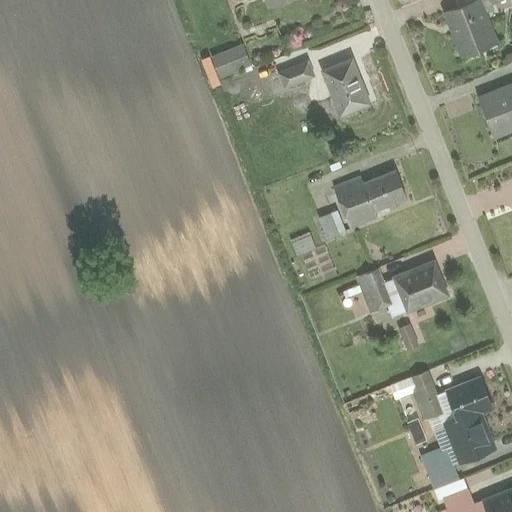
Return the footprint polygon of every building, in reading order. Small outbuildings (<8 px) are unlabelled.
[(474,0),(463,4),(449,10),(465,55),(500,42),(484,0),(474,0)] [(248,42),(216,55),(225,77),(257,65),(248,42)] [(357,56),(325,69),(343,116),(376,104),(357,56)] [(311,59),(281,71),(288,89),(318,77),(311,59)] [(511,83),(484,94),(501,136),(511,131),(511,83)] [(368,182),(379,209),(410,196),(399,169),(368,182)] [(365,175),(337,186),(355,228),(382,216),(379,209),(368,182),(365,175)] [(439,259),(398,276),(411,306),(412,310),(453,293),(439,259)] [(378,268),(358,276),(372,310),(392,301),(383,282),(378,268)] [(392,301),(396,312),(411,306),(398,276),(383,282),(392,301)] [(416,320),(401,327),(410,350),(425,344),(416,320)] [(430,369),(415,376),(418,383),(412,386),(425,417),(446,409),(430,369)] [(499,406),(486,374),(443,392),(450,409),(442,412),(462,461),(500,445),(486,412),(499,406)] [(424,455),(437,487),(466,475),(444,423),(436,426),(444,446),(424,455)] [(466,475),(437,487),(442,498),(447,496),(470,486),(466,475)] [(470,486),(447,496),(453,511),(487,511),(476,484),(470,486)] [(511,511),(511,485),(487,495),(493,511),(511,511)]
